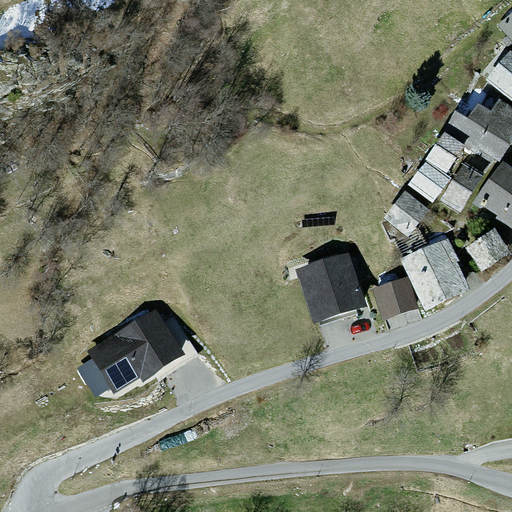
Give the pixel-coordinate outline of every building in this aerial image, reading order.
[(511,16),(498,28),(511,44),(511,16)] [(511,63),(487,89),(507,109),(511,103),(511,63)] [(451,119),(440,134),(491,170),(511,139),(511,121),(493,108),(486,118),(474,110),(462,127),(451,119)] [(436,140),(418,166),(439,181),(458,155),(436,140)] [(479,182),(459,168),(434,205),(454,219),(479,182)] [(511,177),(500,168),(468,207),(511,241),(511,177)] [(416,170),(399,191),(424,211),(441,189),(416,170)] [(397,198),(374,225),(397,244),(420,217),(397,198)] [(486,237),(456,255),(472,281),(502,262),(486,237)] [(439,244),(393,263),(416,318),(462,298),(439,244)] [(341,257),(289,273),(306,327),(358,311),(341,257)] [(397,285),(366,293),(374,325),(406,317),(397,285)] [(165,309),(81,353),(104,398),(189,354),(165,309)]
